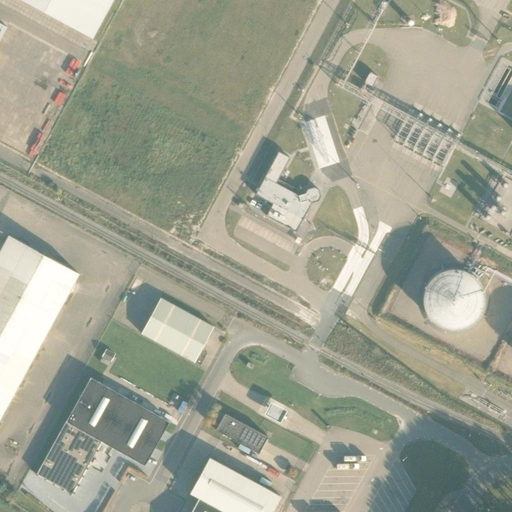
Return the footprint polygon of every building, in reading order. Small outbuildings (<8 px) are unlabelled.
[(113,0),(20,0),(93,38),(113,0)] [(378,77),(370,73),(365,82),(373,86),(378,77)] [(280,150),(256,195),(273,204),(267,216),(297,232),(312,203),(319,201),(321,197),(319,190),(315,187),(308,189),(306,194),(299,195),(277,183),(291,157),(280,150)] [(0,420),(80,274),(10,236),(0,253),(0,420)] [(457,268),(454,268),(451,268),(449,268),(446,269),(443,269),(441,270),(439,272),(436,273),(434,275),(432,277),(431,279),(429,281),(427,283),(426,285),(425,288),(424,290),(424,293),(423,296),(423,298),(423,301),(424,303),(424,306),(425,309),(426,311),(427,313),(429,316),(431,318),(432,320),(434,322),(436,323),(439,325),(441,326),(443,327),(446,328),(449,328),(451,329),(454,329),(457,329),(459,328),(462,328),(464,327),(467,326),(469,325),(471,323),(473,322),(475,320),(477,318),(479,316),(480,313),(482,311),(483,309),(483,306),(484,303),(484,301),(484,298),(484,296),(484,293),(483,290),(483,288),(482,285),(480,283),(479,281),(477,279),(475,277),(473,275),(471,273),(469,272),(467,271),(464,269),(462,269),(459,268),(457,268)] [(200,365),(207,354),(202,349),(214,327),(161,298),(142,334),(200,365)] [(102,356),(111,361),(115,353),(106,348),(102,356)] [(170,422),(91,377),(67,421),(37,474),(73,494),(89,464),(89,465),(91,461),(93,462),(96,457),(94,456),(96,453),(102,441),(145,465),(170,422)] [(287,407),(271,398),(263,412),(280,421),(287,407)] [(268,437),(225,413),(216,430),(259,454),(268,437)] [(272,511),(281,496),(210,457),(191,493),(200,498),(191,511),(272,511)]
